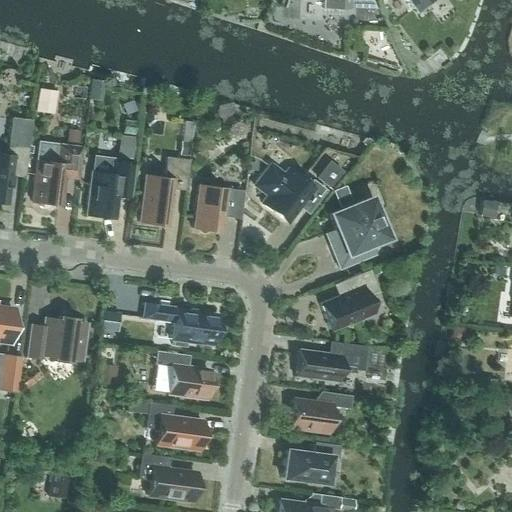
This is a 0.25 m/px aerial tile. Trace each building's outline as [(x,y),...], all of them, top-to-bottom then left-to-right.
[(35,110),(52,112),(55,91),(39,88),(35,110)] [(0,202),(4,203),(8,175),(9,175),(15,176),(16,176),(21,177),(22,171),(29,119),(28,119),(9,116),(4,154),(3,154),(0,153),(0,202)] [(75,142),(77,131),(66,129),(65,140),(75,142)] [(130,157),(132,138),(121,136),(118,156),(130,157)] [(75,178),(79,147),(37,141),(30,201),(38,202),(38,206),(41,209),(45,209),(48,207),(50,203),(58,204),(62,177),(75,178)] [(183,190),(187,159),(164,156),(161,177),(143,175),(137,221),(164,224),(169,188),(183,190)] [(128,191),(132,165),(109,162),(108,174),(89,172),(83,214),(98,215),(100,217),(108,219),(110,217),(112,217),(116,190),(128,191)] [(285,169),(281,175),(268,164),(255,181),(268,192),(260,202),(284,221),(300,201),(309,209),(324,190),(310,179),(305,185),(285,169)] [(338,175),(327,166),(317,179),(328,187),(338,175)] [(237,218),(240,190),(196,184),(190,228),(218,231),(220,216),(237,218)] [(332,191),(338,206),(350,202),(343,186),(332,191)] [(367,243),(383,237),(366,197),(327,214),(338,240),(328,245),(337,268),(371,254),(367,243)] [(363,298),(376,292),(367,268),(337,281),(342,293),(317,303),(328,329),(369,312),(363,298)] [(174,307),(173,306),(141,302),(139,318),(171,322),(168,339),(210,345),(214,314),(174,309),(174,307)] [(0,340),(6,342),(10,309),(0,307),(0,340)] [(71,320),(71,317),(55,315),(55,318),(43,316),(42,325),(28,323),(24,357),(39,359),(39,356),(50,357),(49,360),(65,362),(66,359),(77,361),(83,322),(71,320)] [(361,369),(364,346),(327,341),(326,353),(296,349),(293,376),(334,381),(336,369),(339,366),(361,369)] [(153,364),(150,389),(164,391),(164,392),(203,397),(206,375),(206,371),(179,367),(181,354),(153,350),(151,363),(153,364)] [(17,358),(4,356),(3,356),(0,377),(0,387),(13,390),(17,358)] [(104,383),(107,365),(96,364),(94,382),(104,383)] [(347,408),(348,395),(319,391),(317,403),(289,399),(286,426),(325,431),(325,430),(329,431),(333,428),(334,421),(331,417),(327,417),(328,405),(347,408)] [(168,417),(170,405),(146,402),(142,427),(154,428),(152,443),(196,449),(196,446),(200,445),(201,436),(198,434),(200,421),(168,417)] [(334,458),(336,445),(311,442),(310,453),(282,450),(279,477),(323,482),(326,457),(334,458)] [(165,469),(167,457),(138,453),(135,478),(147,479),(145,494),(189,500),(189,498),(192,498),(195,496),(196,488),(194,485),(191,485),(193,472),(165,469)] [(99,465),(80,462),(77,481),(96,483),(99,465)] [(62,495),(65,475),(49,473),(46,493),(62,495)] [(335,509),(337,497),(308,493),(307,504),(297,503),(276,501),(274,511),(328,511),(329,508),(335,509)] [(345,510),(347,499),(340,498),(338,509),(345,510)]
